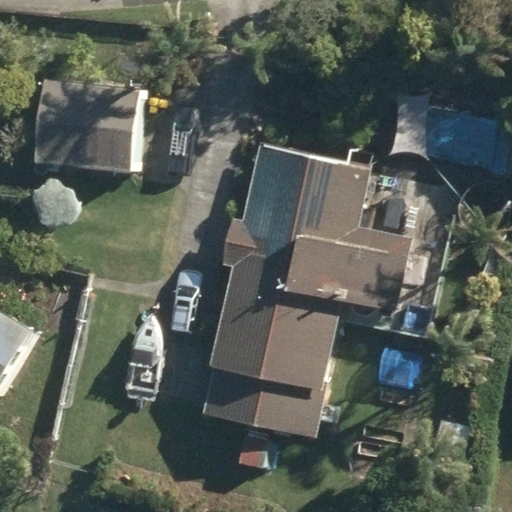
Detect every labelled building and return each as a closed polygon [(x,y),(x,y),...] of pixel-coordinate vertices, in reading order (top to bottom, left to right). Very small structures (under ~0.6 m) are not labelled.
[(145,87),(50,78),(41,161),(137,170),(145,87)] [(223,417),(336,438),(345,392),(351,394),(368,304),(424,314),(437,243),(380,232),(392,168),(278,147),(264,225),(252,223),(243,269),(256,271),(236,373),(232,371),(223,417)] [(164,185),(83,177),(80,209),(161,217),(164,185)] [(0,392),(21,405),(61,334),(0,299),(0,392)] [(255,468),(282,471),(285,443),(259,440),(255,468)]
